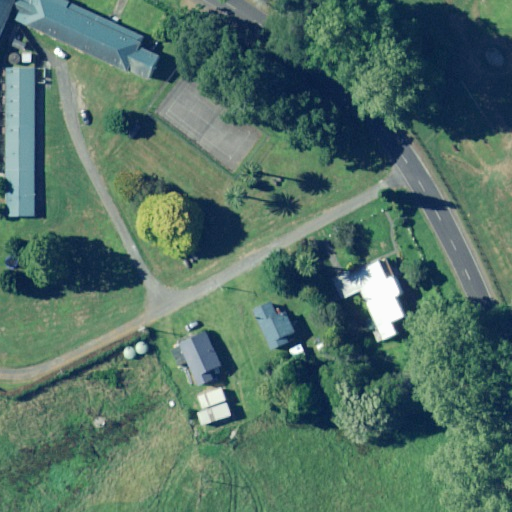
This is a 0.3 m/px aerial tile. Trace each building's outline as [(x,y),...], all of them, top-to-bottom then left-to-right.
[(0,0),(0,76),(29,22),(155,90),(170,61),(56,0),(0,0)] [(33,52),(21,51),(21,63),(32,63),(33,52)] [(55,221),(50,80),(15,81),(20,222),(55,221)] [(388,282),(380,262),(335,280),(342,298),(362,290),(379,328),(371,331),(376,343),(396,335),(392,323),(405,317),(397,297),(403,294),(396,279),(388,282)] [(284,316),(280,306),(258,315),(273,350),(290,343),(287,336),(297,332),(289,314),(284,316)] [(372,316),(363,319),(367,331),(376,327),(372,316)] [(221,367),(205,334),(172,350),(180,366),(189,361),(202,386),(216,379),(212,371),(221,367)]
